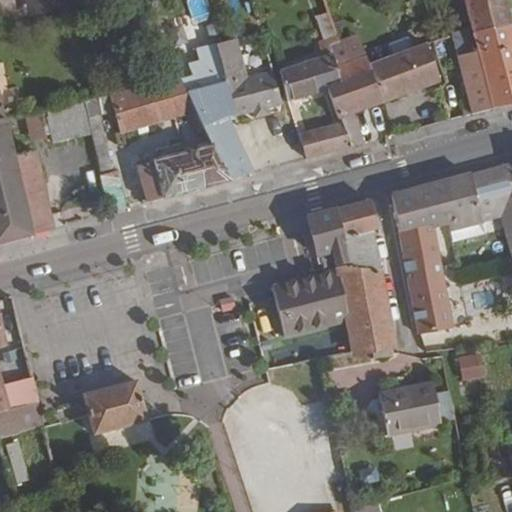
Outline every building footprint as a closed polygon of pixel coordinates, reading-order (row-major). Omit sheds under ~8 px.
[(28,0),(31,12),(72,4),(71,0),(28,0)] [(465,0),(451,0),(457,24),(471,21),(465,0)] [(506,0),(465,0),(471,21),(472,28),(473,31),(511,24),(506,0)] [(325,39),(335,36),(328,13),(316,17),(325,39)] [(511,26),(511,24),(473,31),(478,51),(493,109),(511,104),(511,26)] [(473,31),(472,28),(452,35),(458,56),(478,51),(473,31)] [(325,39),(327,46),(341,42),(337,36),(335,36),(325,39)] [(219,57),(235,115),(253,111),(266,107),(281,103),(272,73),(246,79),(234,39),(216,45),(219,57)] [(279,71),(287,102),(327,89),(326,87),(340,82),(335,67),(332,55),(331,56),(327,46),(325,39),(319,42),(321,49),(323,48),(325,57),(279,71)] [(235,115),(219,57),(216,45),(196,49),(199,62),(188,65),(193,76),(180,79),(196,112),(213,146),(229,180),(251,174),(224,118),(235,115)] [(472,114),(493,109),(478,51),(458,56),(470,107),(462,108),(463,117),(472,114)] [(327,89),(338,118),(339,118),(341,125),(350,148),(363,144),(352,113),(382,102),(370,72),(340,82),(326,87),(327,89)] [(148,203),(229,180),(213,146),(196,112),(180,79),(180,78),(82,100),(109,213),(125,209),(117,171),(111,172),(98,115),(115,111),(120,133),(184,115),(200,149),(151,161),(137,166),(148,203)] [(0,119),(5,119),(15,116),(13,110),(3,112),(0,96),(0,119)] [(81,103),(46,112),(53,143),(89,135),(81,103)] [(266,107),(253,111),(255,118),(268,114),(266,107)] [(5,119),(0,119),(0,243),(52,229),(35,152),(14,157),(5,119)] [(306,159),(350,148),(341,125),(298,135),(306,159)] [(511,200),(511,164),(469,175),(481,224),(502,218),(498,204),(511,200)] [(481,224),(469,175),(433,184),(441,225),(442,225),(448,224),(450,231),(481,224)] [(422,187),(391,196),(399,232),(430,226),(430,227),(433,227),(441,225),(433,184),(431,185),(422,187)] [(511,200),(498,204),(502,218),(511,256),(511,200)] [(379,228),(371,201),(334,210),(342,239),(373,230),(379,228)] [(349,268),(342,239),(334,210),(308,218),(310,229),(321,272),(338,267),(339,271),(349,268)] [(452,243),(484,235),(481,224),(450,231),(452,243)] [(451,327),(440,262),(433,227),(430,227),(430,226),(399,232),(418,333),(451,327)] [(382,275),(373,230),(342,239),(349,268),(350,271),(382,275)] [(396,348),(382,275),(350,271),(349,268),(339,271),(338,267),(321,272),(317,273),(318,276),(274,288),(286,336),(344,322),(351,356),(396,348)] [(235,309),(233,298),(220,301),(223,312),(235,309)] [(0,347),(5,346),(0,326),(0,412),(37,403),(34,388),(32,380),(3,385),(0,375),(0,347)] [(485,378),(480,354),(457,357),(462,381),(485,378)] [(441,426),(432,383),(378,393),(387,437),(441,426)] [(147,421),(137,384),(82,398),(87,415),(89,422),(92,435),(147,421)] [(44,427),(37,403),(0,412),(0,453),(9,484),(30,477),(28,468),(17,434),(44,427)] [(56,428),(55,426),(44,428),(51,456),(62,454),(56,428)] [(492,484),(481,434),(474,436),(470,438),(469,437),(469,438),(464,438),(474,488),(492,484)] [(312,439),(320,484),(343,479),(334,435),(312,439)] [(511,479),(511,455),(510,456),(511,466),(511,470),(499,473),(500,482),(511,479)] [(50,489),(63,486),(60,478),(58,479),(47,482),(50,489)]
